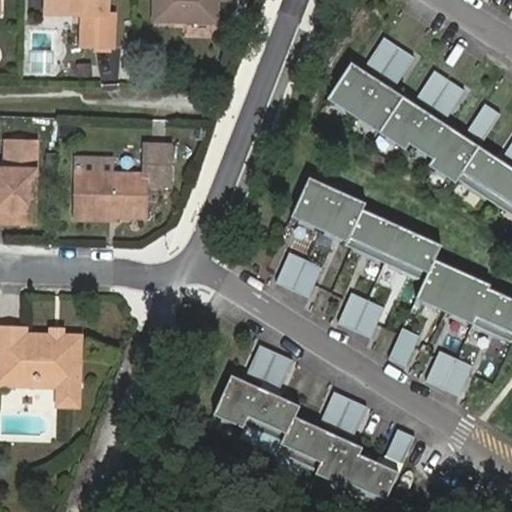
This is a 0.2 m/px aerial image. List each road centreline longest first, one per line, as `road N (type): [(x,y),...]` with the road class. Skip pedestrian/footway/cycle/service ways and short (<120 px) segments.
road 1 (residential): [(511,466),(185,275)]
road 2 (residential): [(284,0),(185,275)]
road 3 (residential): [(185,275),(109,472)]
road 4 (residential): [(0,267),(185,275)]
